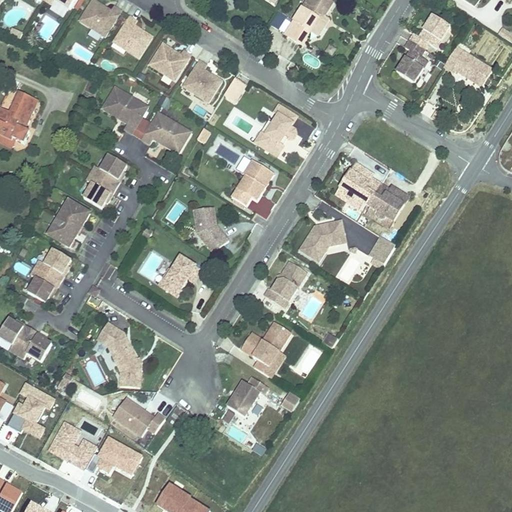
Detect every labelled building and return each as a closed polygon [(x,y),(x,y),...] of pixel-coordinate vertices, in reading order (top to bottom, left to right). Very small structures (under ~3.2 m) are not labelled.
[(65,9),(71,0),(38,0),(49,7),(53,2),(65,9)] [(101,37),(117,11),(110,7),(107,11),(101,7),(99,9),(96,7),(97,5),(89,0),(88,0),(76,21),(101,37)] [(326,0),(309,0),(284,35),(301,47),(305,41),(305,39),(309,33),(316,31),(325,19),(334,6),(326,0)] [(279,31),(287,16),(281,13),(273,27),(279,31)] [(135,58),(149,36),(141,31),(139,34),(135,31),(137,29),(130,25),(133,21),(126,16),(110,42),(135,58)] [(316,31),(309,33),(316,39),(329,22),(325,19),(316,31)] [(416,87),(430,65),(422,61),(429,50),(438,56),(439,53),(438,52),(452,30),(435,19),(421,41),(416,38),(407,51),(412,55),(399,76),(416,87)] [(511,34),(502,28),(497,36),(511,44),(511,34)] [(12,29),(9,35),(20,40),(22,34),(12,29)] [(146,65),(171,80),(187,55),(180,50),(178,54),(171,50),(170,53),(166,50),(167,48),(159,43),(146,65)] [(459,51),(446,71),(453,75),(455,73),(458,75),(484,91),(495,74),(459,51)] [(205,101),(219,80),(211,75),(209,77),(205,75),(207,72),(201,68),(203,64),(196,60),(180,86),(205,101)] [(232,101),(244,84),(232,76),(221,94),(232,101)] [(24,95),(13,89),(4,107),(15,113),(24,95)] [(124,131),(132,135),(148,108),(118,90),(105,112),(127,125),(124,131)] [(4,107),(0,114),(0,122),(5,124),(7,132),(27,140),(31,131),(27,128),(36,113),(28,109),(33,99),(24,95),(15,113),(4,107)] [(41,104),(33,99),(28,109),(36,113),(41,104)] [(269,123),(255,144),(273,155),(280,144),(276,142),(281,135),(285,138),(286,138),(290,137),(293,133),(292,128),(288,125),(294,116),(276,104),(271,111),(275,114),(269,123)] [(187,131),(158,114),(142,141),(149,146),(152,140),(174,153),(187,131)] [(456,126),(444,119),(439,126),(452,134),(456,126)] [(251,141),(255,144),(269,123),(265,120),(251,141)] [(5,124),(0,122),(0,137),(13,145),(27,140),(7,132),(5,124)] [(197,141),(204,145),(211,132),(203,129),(197,141)] [(276,142),(280,144),(285,138),(281,135),(276,142)] [(121,170),(125,164),(106,154),(98,169),(93,166),(85,181),(90,184),(83,198),(101,208),(104,202),(106,203),(123,171),(121,170)] [(242,174),(234,188),(253,199),(262,185),(259,184),(267,170),(248,158),(239,173),(242,174)] [(358,167),(342,192),(349,196),(348,198),(349,202),(352,205),(357,204),(358,202),(364,206),(372,211),(380,216),(378,218),(379,222),(383,224),(387,223),(388,221),(395,226),(411,201),(403,196),(401,200),(390,193),(374,182),(363,176),(365,172),(358,167)] [(259,184),(262,185),(270,171),(267,170),(259,184)] [(363,176),(374,182),(376,179),(365,172),(363,176)] [(401,200),(403,196),(393,190),(390,193),(401,200)] [(360,213),(364,206),(358,202),(357,204),(352,205),(349,202),(348,198),(349,196),(342,192),(338,198),(360,213)] [(54,239),(75,251),(94,216),(72,204),(54,239)] [(193,231),(209,251),(224,238),(212,223),(209,205),(190,208),(193,231)] [(391,232),(395,226),(388,221),(387,223),(383,224),(379,222),(378,218),(380,216),(372,211),(368,218),(391,232)] [(301,253),(320,266),(330,250),(341,248),(339,240),(345,239),(343,225),(324,228),(324,230),(318,231),(316,230),(301,253)] [(370,259),(385,269),(397,250),(382,240),(370,259)] [(38,280),(29,294),(47,305),(50,299),(52,300),(72,268),(70,266),(73,260),(55,250),(47,264),(41,261),(32,277),(38,280)] [(168,282),(164,290),(176,297),(186,280),(192,283),(200,269),(178,257),(170,270),(164,280),(168,282)] [(265,299),(285,312),(308,276),(291,265),(283,278),(284,282),(280,283),(273,294),(270,292),(265,299)] [(164,280),(170,270),(168,269),(157,286),(164,290),(168,282),(164,280)] [(95,297),(98,291),(92,287),(88,293),(95,297)] [(27,355),(41,363),(52,345),(46,342),(47,340),(14,320),(13,322),(7,319),(0,330),(0,338),(12,346),(9,351),(24,360),(27,355)] [(107,324),(100,335),(114,344),(108,348),(121,374),(121,388),(141,388),(141,369),(139,365),(136,359),(123,334),(107,324)] [(276,325),(264,344),(267,346),(279,327),(276,325)] [(254,371),(271,381),(275,375),(269,371),(279,355),(292,336),(279,327),(267,346),(264,344),(262,347),(250,340),(242,353),(259,364),(254,371)] [(114,344),(100,335),(96,341),(108,348),(114,344)] [(262,347),(264,344),(252,336),(250,340),(262,347)] [(333,352),(339,342),(329,336),(323,346),(333,352)] [(269,371),(275,375),(286,359),(279,355),(269,371)] [(227,409),(244,420),(261,396),(264,398),(269,391),(253,380),(248,387),(243,384),(227,409)] [(294,412),(301,401),(291,394),(283,405),(294,412)] [(154,435),(164,421),(156,415),(153,420),(124,401),(111,421),(141,439),(147,430),(154,435)] [(230,425),(234,415),(227,412),(223,423),(230,425)]
